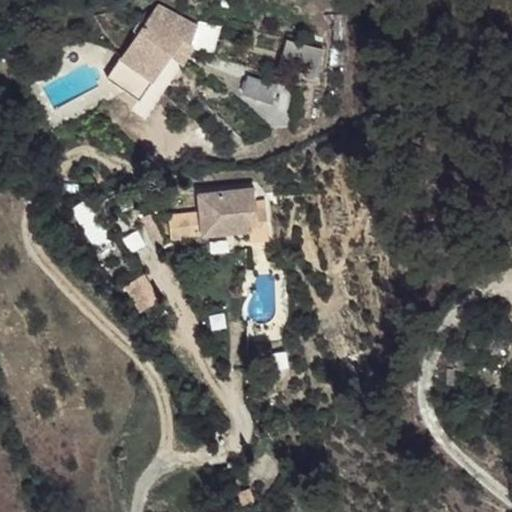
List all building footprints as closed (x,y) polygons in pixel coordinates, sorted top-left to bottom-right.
[(168,0),(159,0),(108,68),(141,92),(187,30),(195,35),(201,19),(168,0)] [(326,45),(291,33),(288,42),(326,51),(326,45)] [(326,51),(288,42),(284,50),(307,58),(302,72),(317,76),(326,51)] [(202,185),(200,227),(245,228),(245,238),(261,238),(262,198),(252,198),(252,186),(202,185)] [(200,227),(201,201),(182,202),(181,227),(200,227)]
